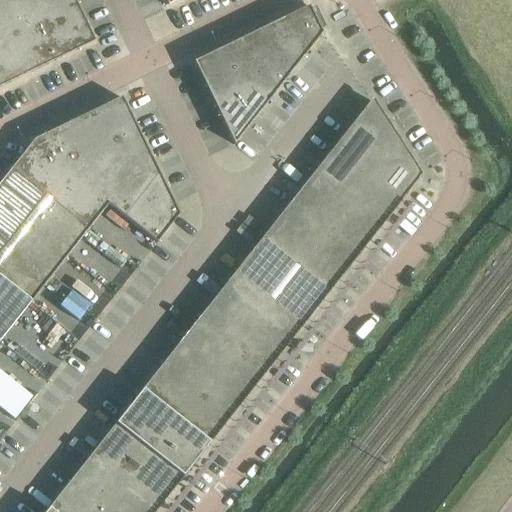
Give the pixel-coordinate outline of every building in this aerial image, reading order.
[(0,0),(0,26),(24,76),(55,62),(24,0),(0,0)] [(24,0),(55,62),(94,43),(72,0),(24,0)] [(284,19),(303,58),(321,35),(308,7),(284,19)] [(261,30),(286,79),(303,58),(284,19),(261,30)] [(0,88),(24,76),(0,26),(0,88)] [(268,101),(286,79),(261,30),(239,41),(250,64),(261,87),(268,101)] [(193,63),(204,87),(250,64),(239,41),(193,63)] [(204,87),(215,110),(261,87),(250,64),(204,87)] [(268,101),(261,87),(215,110),(233,146),(268,101)] [(31,144),(60,167),(136,129),(121,98),(33,141),(31,144)] [(313,174),(380,227),(416,182),(415,181),(419,176),(412,166),(414,165),(400,143),(399,144),(392,134),(394,134),(380,112),(378,113),(371,102),(367,108),(366,107),(313,174)] [(151,160),(136,129),(60,167),(89,190),(151,160)] [(31,144),(10,170),(87,231),(107,206),(108,205),(89,190),(60,167),(31,144)] [(107,206),(116,214),(165,190),(151,160),(89,190),(108,205),(107,206)] [(0,204),(66,257),(87,231),(10,170),(0,182),(0,204)] [(297,194),(365,247),(380,227),(313,174),(297,194)] [(178,216),(165,190),(116,214),(155,244),(178,216)] [(282,214),(349,267),(365,247),(297,194),(282,214)] [(0,248),(45,284),(66,257),(0,204),(0,248)] [(261,240),(328,293),(349,267),(282,214),(261,240)] [(235,273),(302,326),(328,293),(261,240),(235,273)] [(0,248),(0,280),(29,304),(45,284),(0,248)] [(219,293),(287,346),(302,326),(235,273),(219,293)] [(0,312),(14,324),(29,304),(0,280),(0,312)] [(219,293),(198,319),(266,372),(287,346),(219,293)] [(0,312),(0,341),(14,324),(0,312)] [(177,345),(245,399),(266,372),(198,319),(177,345)] [(162,365),(229,418),(245,399),(177,345),(162,365)] [(141,391),(208,445),(229,418),(162,365),(141,391)] [(115,424),(182,478),(208,445),(141,391),(115,424)] [(182,478),(115,424),(94,451),(161,504),(182,478)] [(94,451),(68,484),(103,511),(155,511),(161,504),(94,451)] [(103,511),(68,484),(47,510),(49,511),(103,511)]
